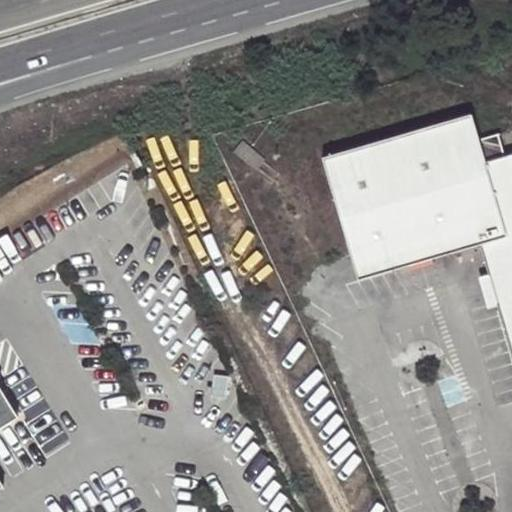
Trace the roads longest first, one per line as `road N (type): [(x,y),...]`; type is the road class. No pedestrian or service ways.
road 1 (trunk): [(0,96),(287,0)]
road 2 (trunk): [(0,68),(250,0)]
